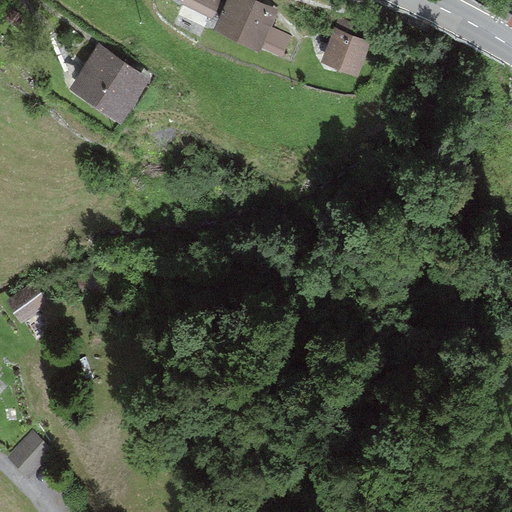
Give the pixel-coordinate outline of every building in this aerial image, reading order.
[(185,0),(211,13),(217,0),(185,0)] [(248,0),(230,0),(220,22),(281,52),(288,36),(266,25),(273,12),(248,0)] [(340,18),(326,54),(357,66),(366,43),(348,36),(353,23),(340,18)] [(72,57),(87,68),(77,82),(121,111),(141,81),(148,86),(156,75),(119,50),(114,58),(85,38),(72,57)] [(33,283),(13,297),(25,316),(46,303),(33,283)] [(30,470),(48,450),(33,435),(14,455),(30,470)]
